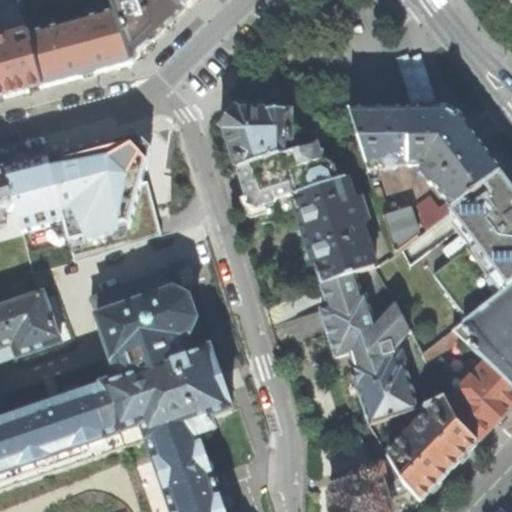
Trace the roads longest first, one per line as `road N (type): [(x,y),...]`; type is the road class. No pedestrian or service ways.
road 1 (residential): [(150,97),(167,98),(184,116),(201,153),(282,419),(296,511)]
road 2 (residential): [(0,136),(150,97)]
road 3 (residential): [(246,0),(150,97)]
road 4 (tertiary): [(511,100),(433,0)]
